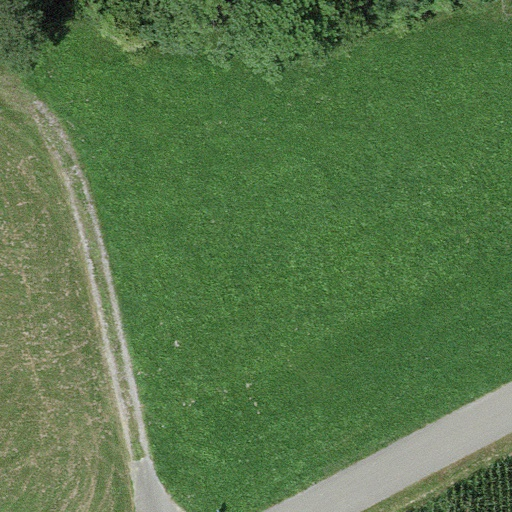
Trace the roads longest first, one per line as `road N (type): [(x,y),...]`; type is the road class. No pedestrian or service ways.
road 1 (track): [(163,511),(64,130),(0,81)]
road 2 (unclassified): [(511,412),(317,511)]
